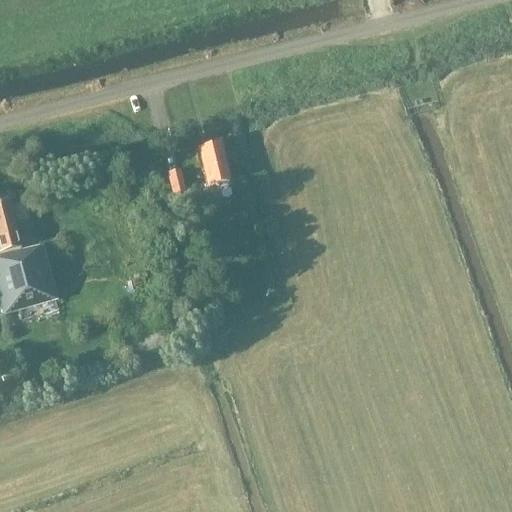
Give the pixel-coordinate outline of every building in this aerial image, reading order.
[(228,183),(218,144),(197,149),(207,188),(228,183)] [(187,196),(181,171),(168,174),(174,199),(187,196)] [(0,203),(0,295),(4,311),(55,298),(42,246),(20,252),(7,202),(0,203)] [(205,293),(209,304),(234,295),(230,284),(205,293)] [(129,336),(139,363),(176,350),(166,323),(129,336)] [(82,368),(76,370),(78,377),(85,375),(82,368)]
